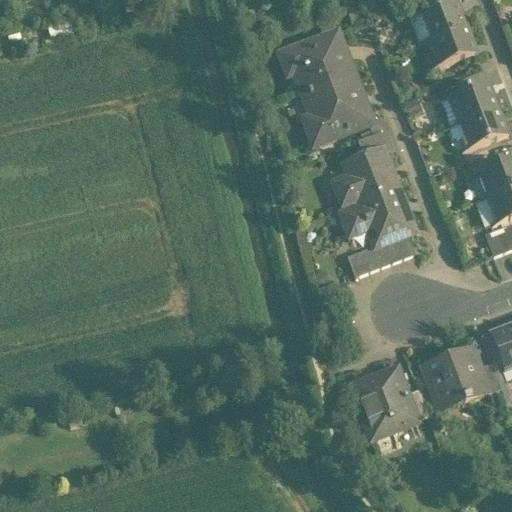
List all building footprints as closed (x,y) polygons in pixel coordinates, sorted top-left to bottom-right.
[(455,6),(421,19),(431,45),(465,32),(455,6)] [(465,32),(431,45),(441,71),(475,58),(465,32)] [(336,38),(280,60),(288,80),(303,74),(312,97),(353,82),(336,38)] [(312,97),(307,99),(315,120),(304,125),(314,150),(371,128),(353,82),(312,97)] [(486,88),(453,101),(462,127),(463,127),(497,114),(486,88)] [(497,114),(463,127),(462,127),(451,131),(452,132),(450,136),(452,143),(456,145),(468,140),(473,154),(507,140),(497,114)] [(382,156),(345,171),(351,186),(336,192),(344,213),(397,193),(382,156)] [(511,163),(481,176),(483,181),(472,185),(480,206),(491,202),(511,193),(511,163)] [(344,213),(340,215),(348,236),(366,229),(375,251),(384,248),(395,244),(407,239),(413,237),(397,193),(344,213)] [(511,193),(491,202),(501,228),(511,224),(511,193)] [(511,254),(511,244),(507,231),(496,235),(504,257),(511,254)] [(496,235),(484,239),(493,262),(504,257),(496,235)] [(407,239),(395,244),(403,264),(415,260),(407,239)] [(395,244),(384,248),(392,269),(403,264),(395,244)] [(384,248),(375,251),(373,252),(381,273),(392,269),(384,248)] [(373,252),(361,256),(369,277),(381,273),(373,252)] [(361,256),(347,262),(354,283),(369,277),(361,256)] [(511,331),(491,339),(503,369),(511,365),(511,331)] [(471,354),(425,372),(439,409),(461,400),(464,408),(470,406),(470,405),(488,399),(488,398),(479,374),(471,354)] [(500,396),(490,370),(479,374),(488,398),(488,399),(488,400),(500,396)] [(396,375),(351,393),(371,445),(416,428),(406,401),(396,375)] [(417,396),(406,401),(416,428),(427,423),(417,396)]
